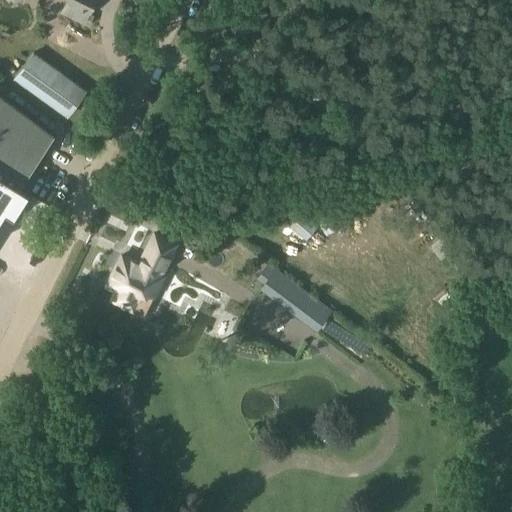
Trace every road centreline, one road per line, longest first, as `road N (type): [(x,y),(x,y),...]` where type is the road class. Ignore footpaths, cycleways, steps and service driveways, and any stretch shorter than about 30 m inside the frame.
road 1 (unknown): [(233,511),(269,475),(378,422),(389,412),(392,389),(280,301),(240,285),(134,279)]
road 2 (unclassified): [(0,374),(178,0)]
road 3 (unknown): [(26,319),(53,335),(90,384),(163,511)]
road 4 (track): [(74,511),(39,345),(26,319)]
